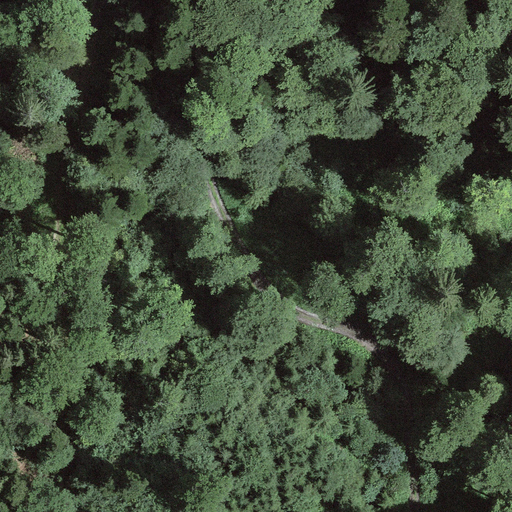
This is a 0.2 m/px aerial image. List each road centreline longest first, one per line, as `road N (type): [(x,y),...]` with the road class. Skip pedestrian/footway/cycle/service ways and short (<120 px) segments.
road 1 (track): [(198,0),(200,138),(233,236),(249,267),(288,307),(359,326),(380,348),(409,418),(418,511)]
road 2 (track): [(97,0),(59,216),(71,375),(59,511)]
road 3 (track): [(359,326),(385,266),(378,141),(384,78),(419,0)]
